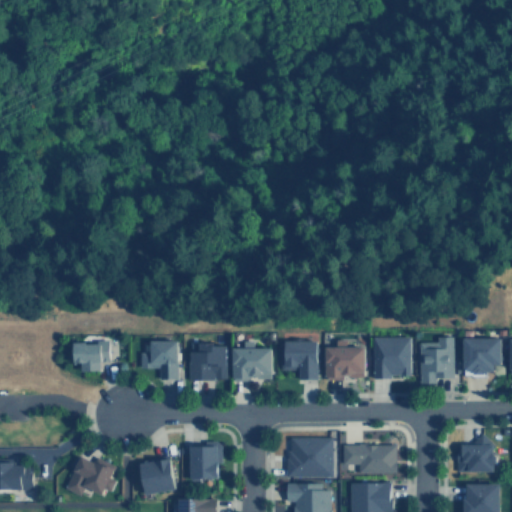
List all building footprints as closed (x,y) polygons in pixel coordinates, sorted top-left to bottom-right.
[(500,365),(500,335),(460,335),(460,369),(468,369),(469,372),(492,372),(492,365),(500,365)] [(452,336),(453,374),(432,374),(432,384),(417,384),(416,341),(435,341),(435,337),(452,336)] [(177,337),(147,339),(147,350),(138,351),(139,366),(153,365),(153,378),(179,377),(177,337)] [(372,337),(407,337),(407,376),(372,376),(372,337)] [(317,339),(280,340),(281,366),(297,366),(298,378),(318,378),(317,339)] [(268,346),(252,346),(252,340),(241,340),(241,347),(231,347),(231,377),(268,378),(268,346)] [(78,372),(107,371),(106,341),(70,342),(71,363),(78,363),(78,372)] [(225,379),(226,343),(189,342),(188,378),(225,379)] [(363,377),(363,346),(322,346),(323,377),(363,377)] [(288,435),(331,435),(331,473),(285,473),(284,448),(288,448),(288,435)] [(460,437),(493,437),(494,474),(454,475),(454,454),(460,454),(460,437)] [(190,442),(191,474),(220,473),(220,441),(190,442)] [(340,445),(395,445),(395,471),(355,472),(355,463),(340,463),(340,445)] [(116,463),(103,457),(101,463),(79,453),(63,487),(79,494),(83,485),(102,493),(116,463)] [(174,486),(168,456),(136,462),(142,493),(174,486)] [(0,488),(0,459),(20,459),(20,463),(35,463),(35,489),(0,488)] [(389,511),(389,482),(348,483),(348,511),(389,511)] [(497,511),(497,482),(464,482),(464,498),(460,498),(460,511),(497,511)] [(331,511),(331,484),(285,484),(285,499),(291,499),(291,511),(331,511)] [(175,511),(175,496),(215,497),(215,511),(175,511)]
